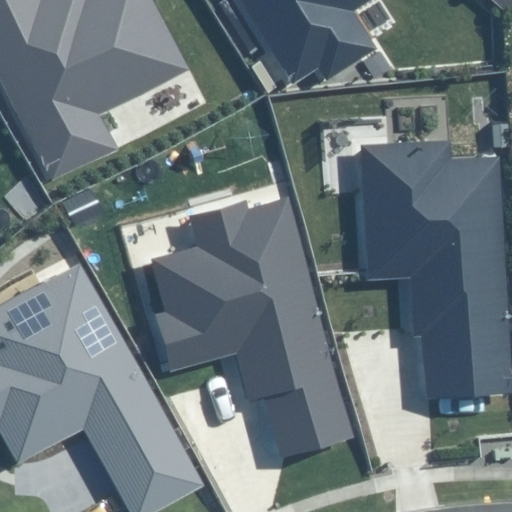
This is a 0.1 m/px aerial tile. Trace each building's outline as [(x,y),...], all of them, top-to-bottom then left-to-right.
[(0,0),(0,78),(52,181),(112,150),(93,113),(185,67),(150,0),(0,0)] [(239,0),(293,84),(319,68),(328,82),(379,50),(354,11),(371,0),(239,0)] [(428,398),(511,393),(511,368),(500,159),(453,161),(451,139),(359,144),(367,273),(420,270),(428,398)] [(268,391),(285,454),(353,435),(288,200),(248,211),(244,200),(189,215),(198,246),(150,259),(164,312),(155,314),(170,371),(237,353),(249,396),(268,391)] [(84,423),(133,511),(157,511),(203,487),(80,263),(0,307),(0,426),(19,459),(84,423)]
